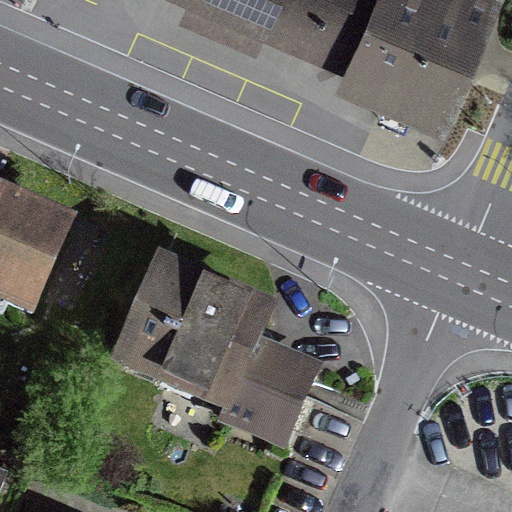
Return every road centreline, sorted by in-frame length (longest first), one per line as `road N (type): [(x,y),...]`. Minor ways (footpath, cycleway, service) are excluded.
road 1 (secondary): [(0,85),(453,281)]
road 2 (residential): [(353,511),(453,281)]
road 3 (residential): [(453,281),(511,148)]
